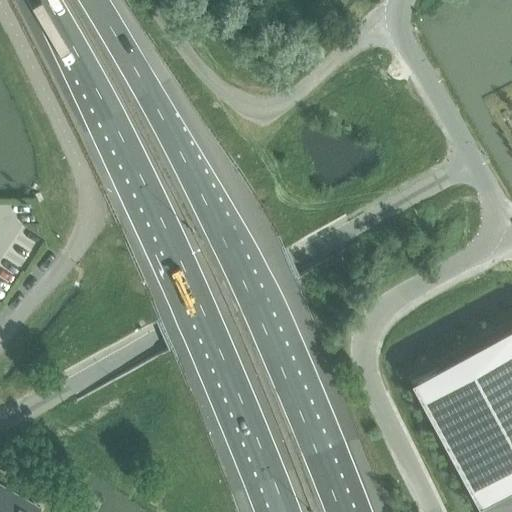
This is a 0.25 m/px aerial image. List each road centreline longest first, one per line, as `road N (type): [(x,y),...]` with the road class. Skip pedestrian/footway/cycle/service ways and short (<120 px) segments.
road 1 (unclassified): [(0,415),(136,348),(469,156)]
road 2 (motorway): [(336,511),(273,354),(158,122)]
road 3 (unclassified): [(496,227),(476,252),(382,301),(365,325),(362,359),(433,511)]
road 4 (unclassified): [(386,9),(274,110),(256,111),(206,74),(155,0)]
road 5 (trunk): [(47,0),(182,259)]
road 6 (motorway): [(182,259),(288,511)]
road 7 (unclassified): [(386,9),(469,156)]
road 8 (unclassified): [(0,348),(64,266),(91,209)]
road 9 (trunk): [(158,122),(92,0)]
